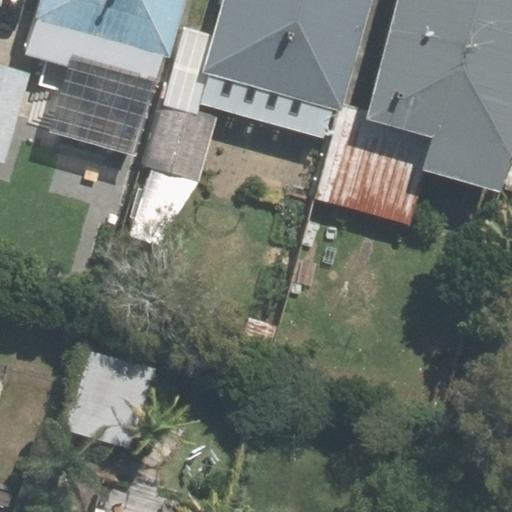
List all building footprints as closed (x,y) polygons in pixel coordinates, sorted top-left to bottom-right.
[(175,0),(31,0),(17,52),(85,70),(81,85),(142,102),(156,52),(161,54),(175,0)] [(213,0),(206,27),(175,18),(132,163),(192,181),(214,108),(317,139),(358,0),(213,0)] [(511,99),(511,0),(383,0),(355,104),(333,97),(305,198),(403,225),(417,173),(487,192),(511,99)] [(28,74),(0,66),(0,164),(2,165),(28,74)] [(141,367),(75,349),(54,426),(119,444),(141,367)]
